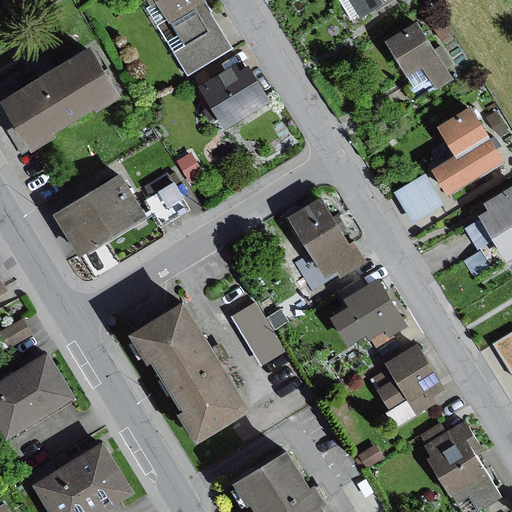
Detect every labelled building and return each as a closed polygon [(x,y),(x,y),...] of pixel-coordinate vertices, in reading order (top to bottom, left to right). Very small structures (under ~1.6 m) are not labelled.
[(204,0),(144,0),(148,6),(155,2),(182,46),(171,52),(185,74),(229,47),(208,13),(211,11),(204,0)] [(389,0),(346,0),(359,19),(389,0)] [(442,17),(430,25),(440,41),(452,33),(442,17)] [(414,19),(381,40),(404,75),(418,66),(434,90),(452,78),(414,19)] [(85,41),(0,94),(0,100),(29,147),(117,92),(85,41)] [(232,64),(196,86),(221,128),(267,100),(244,64),(236,69),(232,64)] [(467,105),(434,125),(451,154),(428,168),(443,193),(500,159),(467,105)] [(494,110),(485,115),(498,137),(507,132),(494,110)] [(193,150),(177,160),(189,181),(205,172),(193,150)] [(117,171),(51,212),(77,254),(143,213),(117,171)] [(442,205),(424,174),(393,192),(411,223),(442,205)] [(171,182),(143,200),(159,226),(187,208),(171,182)] [(511,183),(482,202),(486,209),(476,215),(478,218),(491,239),(504,261),(511,256),(511,183)] [(346,240),(318,194),(285,214),(323,275),(333,269),(337,275),(363,260),(350,238),(346,240)] [(491,239),(478,218),(463,227),(475,248),(491,239)] [(387,340),(407,328),(377,278),(364,286),(339,301),(344,309),(328,319),(345,348),(365,336),(368,342),(383,333),(387,340)] [(334,294),(339,301),(364,286),(359,278),(334,294)] [(177,295),(123,329),(141,359),(146,356),(177,405),(172,408),(190,438),(245,404),(177,295)] [(254,301),(230,316),(260,364),(284,349),(254,301)] [(23,317),(0,329),(0,334),(7,347),(32,334),(23,317)] [(511,331),(492,344),(511,376),(511,331)] [(443,387),(416,341),(382,362),(392,378),(375,388),(387,408),(405,397),(415,414),(436,401),(432,394),(443,387)] [(44,349),(0,376),(0,430),(4,437),(73,396),(44,349)] [(326,371),(310,380),(317,393),(333,385),(326,371)] [(424,454),(450,496),(451,495),(486,474),(475,456),(483,451),(464,419),(445,430),(423,443),(428,452),(424,454)] [(418,435),(423,443),(445,430),(440,422),(418,435)] [(99,441),(32,483),(49,511),(94,511),(130,490),(99,441)] [(375,445),(359,455),(367,467),(383,457),(375,445)] [(282,446),(228,478),(242,501),(245,499),(252,511),(321,511),(316,503),(321,499),(315,488),(309,479),(304,482),(282,446)] [(500,496),(486,474),(451,495),(456,503),(468,496),(477,510),(500,496)] [(8,511),(3,502),(0,503),(0,511),(8,511)]
